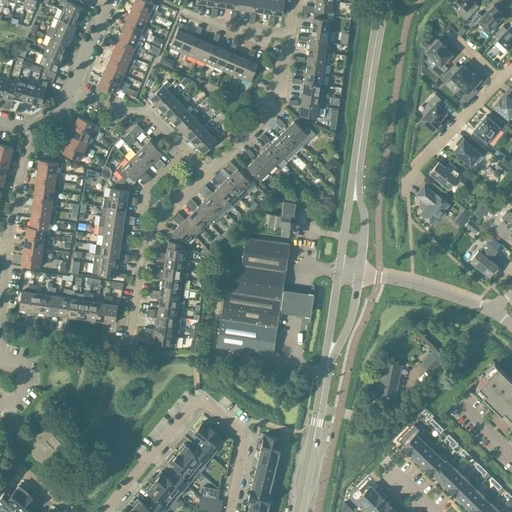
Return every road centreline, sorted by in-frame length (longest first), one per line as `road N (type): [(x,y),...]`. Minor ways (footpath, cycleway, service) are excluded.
road 1 (residential): [(105,511),(198,402),(244,439),(229,511)]
road 2 (tertiary): [(354,170),(385,0)]
road 3 (residential): [(208,173),(269,110),(290,32)]
road 4 (residential): [(407,197),(406,179),(499,79)]
road 5 (residential): [(359,273),(412,281),(491,310)]
road 6 (residential): [(184,150),(147,111),(121,111),(70,90)]
road 7 (residential): [(30,126),(4,252)]
